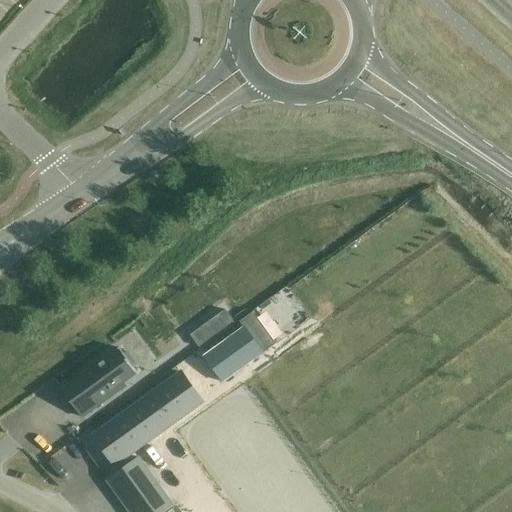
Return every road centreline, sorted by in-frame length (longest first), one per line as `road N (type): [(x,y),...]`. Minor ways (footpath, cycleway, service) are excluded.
road 1 (unclassified): [(243,46),(140,152)]
road 2 (unclassified): [(140,152),(181,137),(268,83)]
road 3 (primary): [(330,85),(448,132)]
road 4 (primary): [(448,132),(360,44)]
